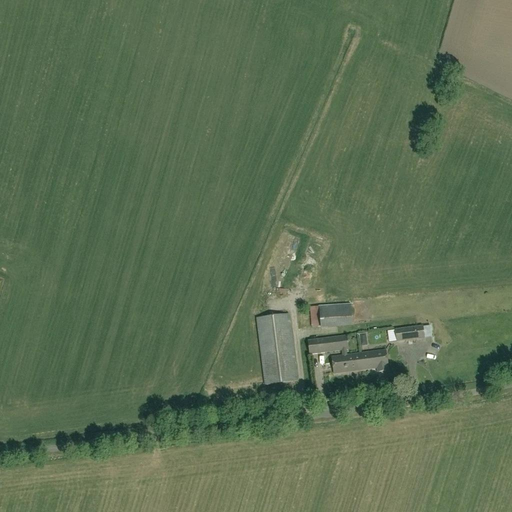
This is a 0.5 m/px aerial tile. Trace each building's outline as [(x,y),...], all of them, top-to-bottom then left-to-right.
[(308,252),(324,256),(326,246),(319,244),(310,242),(308,252)] [(322,329),(354,324),(351,305),(319,311),(322,329)] [(289,315),(257,319),(265,386),(297,382),(289,315)] [(426,326),(426,338),(435,338),(434,326),(426,326)] [(423,328),(396,331),(397,341),(424,338),(423,328)] [(347,336),(308,341),(310,355),(341,351),(342,356),(332,357),(334,375),(377,369),(377,373),(388,372),(388,368),(386,351),(347,355),(347,351),(348,350),(347,336)]
